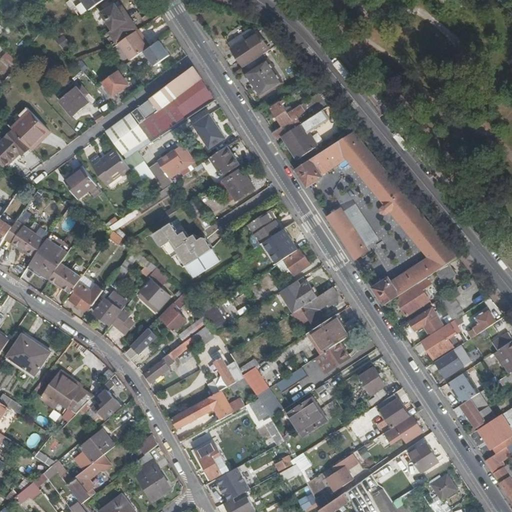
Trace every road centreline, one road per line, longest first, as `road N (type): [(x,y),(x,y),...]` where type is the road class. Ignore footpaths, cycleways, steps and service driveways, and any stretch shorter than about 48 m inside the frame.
road 1 (primary): [(203,52),(502,511)]
road 2 (primary): [(511,290),(297,33),(255,0)]
road 3 (residential): [(0,278),(96,344),(136,384),(194,492)]
road 4 (residential): [(203,52),(30,181)]
